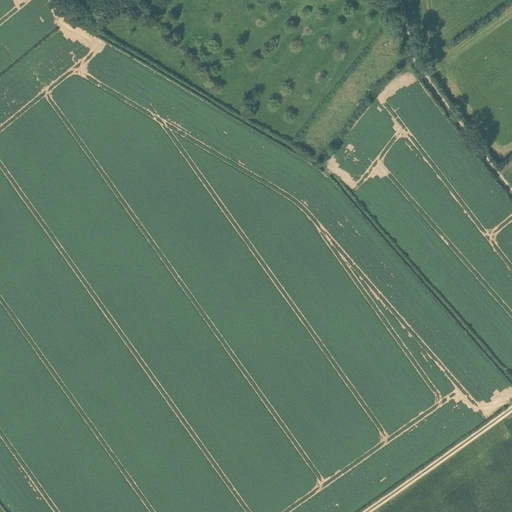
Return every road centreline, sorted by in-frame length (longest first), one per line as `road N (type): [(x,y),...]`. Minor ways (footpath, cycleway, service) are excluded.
road 1 (track): [(511,193),(421,72),(400,0)]
road 2 (track): [(511,408),(366,511)]
